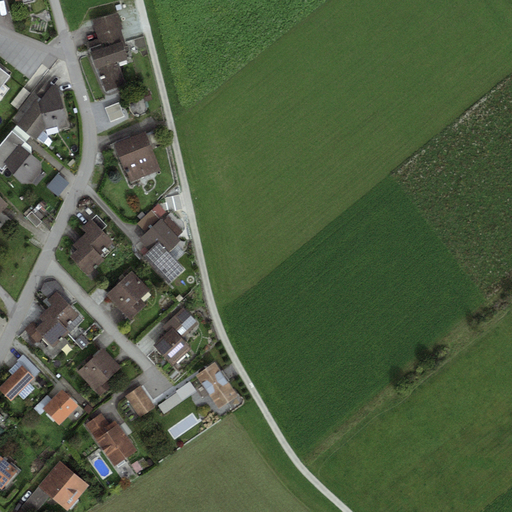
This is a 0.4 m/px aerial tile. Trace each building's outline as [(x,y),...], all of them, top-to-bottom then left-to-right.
[(118,12),(92,21),(98,40),(89,43),(92,52),(123,42),(125,42),(121,29),(123,28),(118,12)] [(92,52),(90,53),(95,68),(98,68),(106,91),(126,84),(119,61),(128,58),(123,42),(92,52)] [(0,88),(9,77),(0,70),(0,88)] [(58,87),(53,85),(51,87),(45,83),(36,95),(34,92),(11,121),(36,140),(45,130),(58,127),(58,130),(69,127),(58,87)] [(105,108),(110,122),(124,117),(119,103),(105,108)] [(41,163),(20,146),(24,142),(12,131),(0,145),(0,168),(2,170),(6,166),(22,184),(32,184),(33,184),(37,187),(44,177),(41,175),(41,174),(41,163)] [(144,131),(113,144),(130,183),(162,169),(152,148),(146,134),(144,131)] [(154,131),(146,134),(152,148),(160,145),(154,131)] [(70,183),(58,173),(46,187),(58,197),(70,183)] [(0,198),(0,215),(8,207),(0,198)] [(138,224),(146,233),(161,220),(167,214),(159,205),(138,224)] [(42,223),(32,212),(27,217),(37,228),(42,223)] [(92,220),(102,231),(106,227),(96,216),(92,220)] [(140,239),(150,250),(159,242),(168,253),(181,242),(177,238),(182,233),(168,217),(163,222),(161,220),(146,233),(140,239)] [(92,220),(91,219),(81,228),(86,233),(82,236),(99,255),(113,243),(102,231),(92,220)] [(99,255),(82,236),(73,245),(77,250),(70,256),(88,276),(105,261),(99,255)] [(168,253),(159,242),(150,250),(143,257),(169,285),(185,270),(168,253)] [(131,272),(106,297),(130,322),(145,307),(140,301),(150,292),(131,272)] [(48,309),(70,333),(83,320),(57,292),(48,300),(52,305),(48,309)] [(172,366),(191,349),(182,340),(199,324),(183,308),(163,327),(168,332),(153,346),(172,366)] [(54,348),(70,333),(48,309),(39,318),(43,322),(35,329),(43,337),(54,348)] [(37,343),(43,337),(35,329),(33,326),(27,332),(37,343)] [(102,349),(77,373),(101,397),(111,387),(107,383),(121,369),(102,349)] [(17,361),(18,362),(22,366),(34,378),(40,372),(23,355),(17,361)] [(12,375),(22,366),(18,362),(8,371),(12,375)] [(215,363),(196,376),(219,410),(238,397),(215,363)] [(29,384),(35,378),(34,378),(22,366),(12,375),(0,387),(0,390),(11,402),(18,394),(29,384)] [(176,393),(182,401),(197,391),(190,381),(175,392),(176,393)] [(29,384),(18,394),(23,400),(34,389),(29,384)] [(142,386),(126,397),(140,418),(156,408),(142,386)] [(59,426),(78,406),(61,390),(51,400),(42,410),(44,412),(59,426)] [(158,406),(164,414),(182,401),(176,393),(158,406)] [(42,410),(51,400),(47,395),(34,409),(40,415),(44,412),(42,410)] [(85,425),(96,440),(111,429),(109,426),(101,414),(85,425)] [(109,426),(111,429),(118,424),(116,421),(109,426)] [(138,451),(118,424),(111,429),(96,440),(115,467),(138,451)] [(17,471),(0,456),(0,489),(1,490),(17,471)] [(89,486),(59,461),(38,487),(49,496),(68,511),(89,486)] [(35,511),(49,496),(38,487),(20,508),(24,511),(35,511)]
